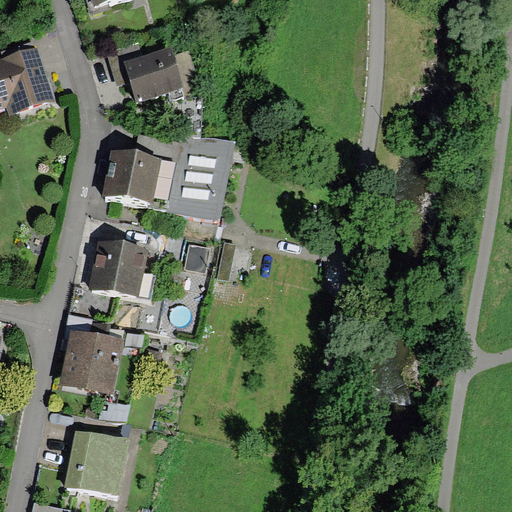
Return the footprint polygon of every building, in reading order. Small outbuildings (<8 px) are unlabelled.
[(83,0),(89,17),(130,5),(128,0),(83,0)] [(4,61),(0,61),(0,112),(7,110),(10,118),(56,103),(38,50),(35,51),(32,43),(1,53),(4,61)] [(171,54),(126,67),(138,109),(183,96),(171,54)] [(236,151),(184,140),(167,219),(219,230),(236,151)] [(113,158),(105,204),(150,213),(159,166),(113,158)] [(100,248),(91,293),(136,302),(145,257),(100,248)] [(71,333),(60,388),(115,399),(125,344),(71,333)] [(131,408),(103,403),(99,420),(127,426),(131,408)] [(101,438),(76,434),(65,490),(120,501),(131,444),(119,442),(121,432),(103,428),(101,438)]
